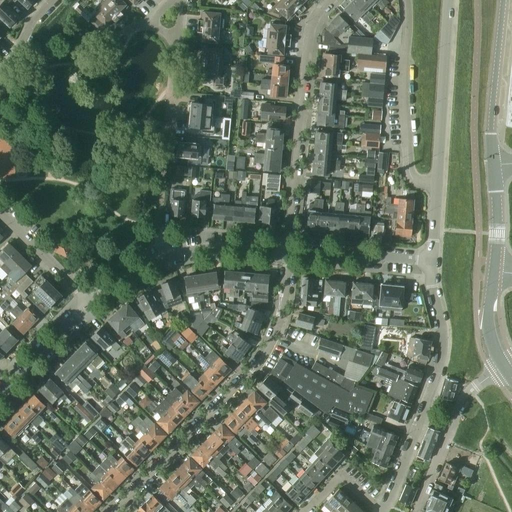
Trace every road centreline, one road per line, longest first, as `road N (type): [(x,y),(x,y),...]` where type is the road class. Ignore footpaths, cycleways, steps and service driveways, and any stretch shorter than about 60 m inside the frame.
road 1 (residential): [(112,511),(268,347),(288,249)]
road 2 (residential): [(381,511),(441,350),(430,260)]
road 3 (residential): [(288,249),(307,35),(329,0)]
road 4 (residential): [(91,301),(162,258),(288,249)]
road 5 (residential): [(436,185),(417,183),(405,167),(405,0)]
road 6 (unclassified): [(436,185),(449,0)]
road 7 (residential): [(415,511),(458,406),(503,365)]
road 8 (tertiary): [(502,0),(491,164)]
road 9 (residential): [(288,249),(430,260)]
road 10 (residential): [(0,394),(91,301)]
road 11 (residential): [(91,301),(0,213)]
